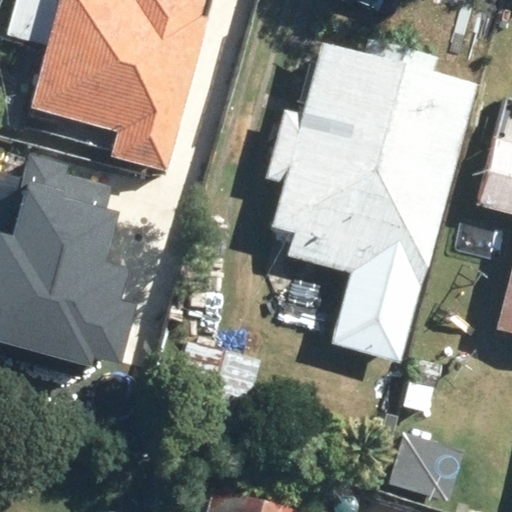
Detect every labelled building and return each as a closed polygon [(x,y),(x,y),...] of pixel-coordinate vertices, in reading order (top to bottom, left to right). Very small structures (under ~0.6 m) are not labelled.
[(57,0),(28,103),(113,127),(106,151),(164,167),(207,15),(200,12),(203,0),(57,0)] [(399,359),(473,77),(432,66),(436,51),(367,33),(363,48),(318,37),(299,107),(282,102),(263,176),(278,179),(267,221),(289,226),(282,253),(346,269),(328,341),(399,359)] [(511,240),(491,322),(511,327),(511,133),(493,129),(474,201),(511,211),(511,240)] [(260,359),(171,339),(155,409),(244,429),(260,359)] [(464,445),(362,423),(351,473),(452,495),(464,445)] [(314,511),(216,481),(205,511),(314,511)]
